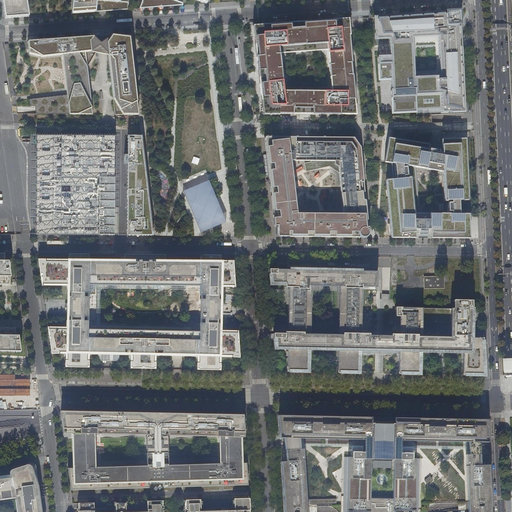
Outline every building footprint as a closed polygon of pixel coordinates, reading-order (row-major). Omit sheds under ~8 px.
[(2,0),(5,17),(29,15),(26,0),(2,0)] [(72,0),(71,13),(96,12),(97,0),(96,0),(72,0)] [(128,0),(119,0),(120,2),(97,0),(96,12),(128,9),(128,0)] [(173,0),(142,0),(140,8),(183,5),(183,3),(173,0)] [(460,27),(460,11),(373,17),(374,39),(391,38),(391,46),(390,47),(390,48),(390,49),(391,49),(392,55),(378,56),(379,80),(391,79),(392,89),(391,89),(393,113),(416,113),(416,111),(441,110),(441,113),(464,112),(461,49),(454,49),(453,48),(453,47),(452,47),(451,48),(451,49),(445,49),(441,52),(441,76),(412,77),(411,49),(412,49),(413,48),(413,47),(412,47),(411,46),(411,38),(457,36),(460,27)] [(331,20),(282,23),(282,25),(271,26),(271,24),(253,26),(258,71),(260,71),(260,72),(259,72),(258,72),(258,73),(258,74),(258,75),(259,75),(259,76),(260,76),(261,76),(263,96),(261,96),(263,115),(280,115),(280,114),(329,114),(329,108),(347,108),(346,90),(354,89),(353,81),(349,82),(348,70),(352,70),(349,36),(348,19),(342,19),(342,21),(342,20),(341,19),(340,19),(339,19),(339,20),(338,20),(338,21),(338,22),(331,22),(331,20)] [(129,35),(28,41),(29,54),(43,58),(63,56),(68,97),(30,100),(31,106),(35,106),(36,110),(36,114),(93,115),(88,68),(95,52),(109,54),(115,115),(138,115),(129,35)] [(329,108),(329,114),(356,115),(354,89),(346,90),(347,108),(329,108)] [(115,136),(36,135),(35,235),(114,235),(115,169),(117,169),(117,145),(115,145),(115,136)] [(141,136),(127,136),(127,236),(139,236),(152,236),(141,136)] [(270,171),(269,171),(269,174),(270,178),(272,193),(271,194),(271,197),(272,204),(273,204),(274,210),(273,210),(273,216),(274,215),(274,214),(274,213),(275,214),(274,215),(275,216),(276,217),(278,217),(279,219),(278,223),(277,237),(360,238),(360,236),(361,235),(366,228),(366,226),(367,226),(365,199),(362,199),(362,194),(361,191),(364,191),(360,146),(354,137),(311,136),(311,137),(307,137),(307,136),(305,136),(305,137),(296,137),(296,136),(295,136),(295,137),(291,137),(291,136),(287,136),(285,136),(265,136),(266,149),(268,148),(268,151),(267,151),(267,154),(268,154),(269,157),(267,157),(269,169),(270,168),(270,171)] [(465,139),(441,140),(442,154),(428,152),(429,145),(392,140),(388,164),(395,165),(396,181),(389,182),(396,238),(421,238),(421,231),(436,232),(436,238),(469,239),(468,214),(459,214),(458,201),(468,201),(465,139)] [(208,181),(183,191),(200,233),(226,222),(208,181)] [(0,284),(9,285),(10,269),(9,269),(9,261),(4,261),(4,253),(0,253),(0,351),(21,352),(20,345),(18,345),(18,335),(16,335),(16,328),(0,327),(0,284)] [(221,255),(176,255),(176,262),(166,262),(166,255),(125,254),(125,262),(116,262),(116,254),(69,254),(69,259),(38,259),(40,278),(42,278),(42,284),(48,284),(48,286),(64,286),(64,284),(69,285),(69,293),(71,293),(71,297),(68,297),(68,302),(67,303),(66,304),(66,305),(67,305),(68,306),(67,306),(67,307),(66,307),(66,308),(66,309),(67,310),(68,310),(68,317),(70,317),(70,321),(68,321),(68,329),(48,329),(50,335),(49,335),(51,354),(59,354),(59,352),(67,352),(67,361),(66,361),(66,367),(89,368),(89,361),(87,361),(88,353),(94,353),(94,355),(120,356),(120,354),(124,354),(124,351),(132,350),(133,362),(131,362),(131,368),(156,369),(156,362),(154,362),(154,351),(162,351),(162,354),(167,354),(167,356),(192,356),(192,355),(199,355),(199,363),(197,363),(197,370),(221,370),(221,364),(219,364),(219,355),(233,356),(233,357),(239,358),(238,339),(237,339),(238,332),(220,332),(220,324),(218,324),(218,320),(220,320),(221,300),(218,300),(218,296),(221,296),(221,285),(235,286),(233,261),(228,261),(228,263),(221,263),(221,255)] [(276,338),(276,347),(279,347),(279,350),(287,350),(287,371),(294,371),(294,370),(308,370),(309,350),(338,350),(338,372),(345,372),(345,371),(359,371),(359,351),(360,351),(360,350),(367,350),(367,348),(368,348),(369,347),(369,346),(368,345),(367,345),(367,343),(369,343),(369,334),(361,334),(361,287),(377,287),(377,272),(362,272),(362,269),(289,268),(289,270),(269,270),(269,274),(271,274),(272,284),(274,284),(274,286),(285,286),(285,287),(289,287),(288,332),(285,332),(285,334),(273,334),(273,338),(276,338)] [(444,276),(424,276),(424,289),(444,288),(444,276)] [(463,354),(462,375),(470,375),(470,373),(484,373),(483,352),(472,352),(472,351),(473,350),(474,350),(474,349),(474,348),(473,347),(472,347),(472,346),(483,346),(483,337),(472,337),(473,308),(471,308),(471,307),(471,306),(471,301),(453,301),(453,308),(395,308),(395,315),(399,316),(399,335),(391,334),(390,344),(392,344),(392,346),(391,346),(391,347),(390,347),(390,348),(391,349),(392,349),(392,351),(397,352),(397,353),(399,353),(398,373),(406,374),(406,372),(419,372),(420,353),(432,353),(432,354),(432,355),(433,356),(433,357),(435,358),(435,357),(436,358),(438,357),(439,357),(440,355),(441,353),(463,354)] [(391,334),(369,334),(369,343),(367,343),(367,345),(368,345),(369,346),(369,347),(368,348),(367,348),(367,350),(392,351),(392,349),(391,349),(390,348),(390,347),(391,347),(391,346),(392,346),(392,344),(390,344),(391,334)] [(132,415),(66,414),(62,414),(65,433),(73,433),(73,467),(67,468),(70,487),(149,485),(149,482),(167,481),(167,484),(247,482),(246,463),(238,463),(238,437),(242,437),(241,417),(181,416),(181,420),(163,419),(162,418),(161,418),(160,418),(160,419),(159,419),(153,419),(152,418),(151,417),(150,418),(149,419),(132,419),(132,415)] [(377,511),(378,501),(384,501),(383,420),(381,420),(380,420),(379,421),(379,422),(364,422),(364,420),(281,418),(283,438),(285,438),(285,440),(283,440),(283,445),(285,445),(285,451),(286,462),(284,462),(287,511),(307,511),(307,506),(304,461),(301,462),(299,438),(365,440),(365,454),(359,454),(359,455),(357,455),(357,458),(348,457),(347,509),(359,509),(359,511),(377,511)] [(383,420),(384,501),(390,501),(390,511),(409,511),(417,511),(417,466),(417,459),(414,459),(415,452),(398,452),(399,441),(421,441),(465,441),(465,454),(462,454),(463,465),(464,479),(465,510),(465,511),(488,511),(488,500),(488,496),(487,486),(487,481),(486,469),(486,464),(477,464),(476,453),(475,441),(484,441),(484,428),(484,423),(483,419),(468,419),(464,418),(449,418),(444,418),(396,418),(396,422),(387,422),(386,421),(385,420),(384,420),(383,420)] [(31,466),(30,465),(29,465),(28,465),(26,465),(12,470),(11,470),(10,471),(10,472),(9,474),(9,475),(5,476),(5,475),(4,475),(3,474),(2,475),(2,476),(0,476),(0,511),(40,511),(39,502),(37,485),(31,467),(31,466)] [(200,511),(200,500),(185,500),(185,510),(187,509),(186,511),(249,511),(248,498),(234,499),(234,508),(235,508),(235,510),(231,510),(231,509),(221,509),(221,510),(213,511),(213,509),(204,509),(204,511),(200,511)] [(147,511),(113,511),(93,511),(94,503),(78,503),(78,511),(163,511),(163,501),(147,501),(147,511)]
